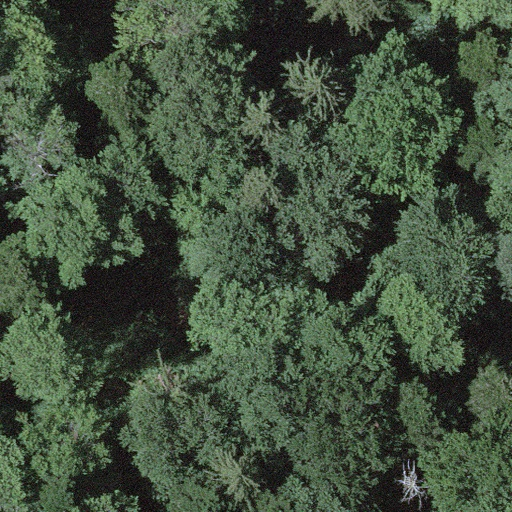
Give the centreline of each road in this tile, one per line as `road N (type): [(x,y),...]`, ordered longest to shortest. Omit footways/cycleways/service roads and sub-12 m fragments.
road 1 (track): [(511,461),(270,416),(0,384)]
road 2 (track): [(185,0),(0,64)]
